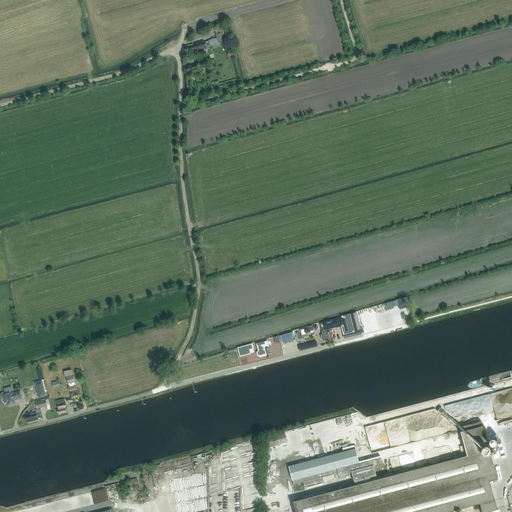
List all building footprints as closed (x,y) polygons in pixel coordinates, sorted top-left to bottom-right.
[(206,47),(207,49),(220,45),(219,42),(225,40),(222,33),(216,34),(218,38),(204,42),(204,41),(196,43),(196,45),(191,46),(192,50),(200,48),(200,49),(205,48),(205,47),(206,47)] [(323,323),(320,324),(321,328),(324,328),(325,329),(326,331),(322,332),(321,332),(322,334),(321,334),(321,335),(321,338),(322,339),(323,339),(323,340),(328,339),(328,341),(332,340),(331,335),(332,335),(331,330),(329,331),(329,328),(337,326),(337,327),(341,326),(343,332),(344,337),(344,338),(346,338),(355,336),(350,314),(341,316),(342,318),(323,323)] [(309,328),(301,330),(302,335),(305,334),(305,333),(307,332),(309,332),(310,331),(310,330),(313,330),(312,326),(309,327),(309,328)] [(257,352),(258,356),(260,356),(260,357),(266,355),(267,357),(271,356),(270,351),(271,351),(270,346),(269,346),(267,341),(258,344),(259,349),(258,349),(258,351),(257,352)] [(252,344),(238,348),(240,356),(246,355),(245,351),(249,350),(253,349),(252,344)] [(66,377),(70,392),(77,390),(75,382),(73,375),(66,377)] [(42,381),(35,383),(38,394),(39,398),(46,396),(45,392),(42,381)] [(508,418),(511,417),(511,389),(491,391),(492,409),(496,408),(496,418),(502,418),(502,421),(508,421),(508,418)] [(2,393),(1,394),(2,398),(3,399),(4,399),(5,403),(7,402),(8,405),(13,404),(15,403),(14,401),(22,399),(20,392),(13,394),(12,392),(6,393),(5,393),(4,393),(2,393)] [(69,412),(67,407),(67,408),(65,399),(57,401),(59,409),(58,410),(59,414),(69,412)] [(45,400),(36,402),(38,408),(47,405),(45,400)] [(30,414),(30,416),(26,417),(27,422),(38,419),(38,418),(41,417),(40,413),(40,412),(36,413),(30,414)] [(448,511),(480,504),(481,511),(488,511),(497,510),(489,481),(497,479),(488,446),(491,446),(490,442),(488,443),(482,421),(460,427),(465,445),(468,455),(462,456),(370,481),(369,477),(376,475),(374,465),(382,463),(380,455),(358,461),(356,449),(296,465),(289,466),(294,485),(296,484),(303,482),(305,487),(324,482),(322,477),(334,474),(334,476),(338,475),(339,479),(346,478),(345,474),(351,472),(354,481),(356,485),(296,500),(293,501),(295,511),(448,511)] [(288,442),(286,432),(268,437),(269,439),(263,441),(262,441),(264,447),(264,448),(270,447),(271,446),(288,442)] [(462,456),(468,455),(465,445),(460,446),(462,456)]
